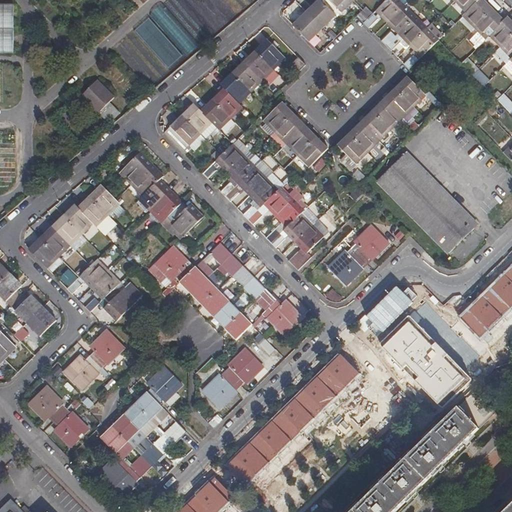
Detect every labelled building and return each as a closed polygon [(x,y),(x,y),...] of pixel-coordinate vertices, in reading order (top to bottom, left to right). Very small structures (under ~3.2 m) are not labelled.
[(376,12),(387,23),(404,7),(397,0),(388,0),(386,2),(376,12)] [(467,14),(480,0),(457,0),(455,2),(467,14)] [(475,29),(493,11),(481,0),(480,0),(467,14),(464,17),(463,17),(475,29)] [(336,16),(321,1),(307,14),(322,29),(336,16)] [(467,14),(455,2),(452,5),(464,17),(467,14)] [(404,7),(387,23),(399,35),(416,18),(404,7)] [(489,37),(504,22),(493,11),(475,29),(486,40),(489,37)] [(307,14),(294,27),(309,42),(322,29),(307,14)] [(370,18),(364,24),(369,29),(378,20),(373,15),(370,18)] [(416,18),(399,35),(410,46),(427,30),(416,18)] [(501,49),(511,37),(511,24),(507,20),(504,22),(489,37),(501,49)] [(417,53),(404,65),(409,71),(438,42),(427,30),(410,46),(417,53)] [(391,33),(382,42),(386,47),(396,38),(391,33)] [(511,59),(511,37),(501,49),(511,59)] [(396,38),(386,47),(391,52),(401,43),(396,38)] [(255,53),(273,71),(285,59),(267,41),(255,53)] [(393,51),(398,56),(405,50),(400,44),(393,51)] [(511,60),(511,59),(501,49),(497,53),(508,64),(511,61),(511,60)] [(244,64),(262,82),(273,71),(255,53),(244,64)] [(468,58),(461,64),(472,76),(479,70),(468,58)] [(291,66),(299,73),(306,67),(298,59),(291,66)] [(232,75),(250,93),(262,82),(244,64),(232,75)] [(238,104),(250,93),(232,75),(221,87),(224,90),(238,104)] [(396,90),(414,108),(426,96),(408,78),(396,90)] [(98,113),(109,102),(113,98),(98,82),(82,98),(98,113)] [(224,90),(213,102),(230,120),(242,108),(238,104),(224,90)] [(402,119),(414,108),(396,90),(384,101),(402,119)] [(434,104),(437,101),(430,94),(427,97),(434,104)] [(511,103),(503,95),(497,101),(510,115),(511,113),(511,103)] [(390,131),(402,119),(384,101),(373,113),(390,131)] [(115,108),(109,102),(98,113),(104,119),(115,108)] [(230,120),(213,102),(201,113),(212,124),(216,128),(219,131),(230,120)] [(275,133),(293,115),(282,104),(264,122),(267,124),(275,133)] [(201,113),(195,106),(183,117),(200,135),(201,134),(212,124),(201,113)] [(497,110),(493,106),(487,112),(491,116),(497,110)] [(120,113),(115,108),(104,119),(109,124),(120,113)] [(390,131),(373,113),(361,124),(379,142),(390,131)] [(489,116),(486,113),(474,124),(477,127),(489,116)] [(287,145),(305,127),(293,115),(275,133),(287,145)] [(200,135),(183,117),(172,128),(180,137),(189,146),(200,135)] [(206,139),(216,128),(212,124),(201,134),(206,139)] [(271,137),(275,133),(267,124),(262,129),(271,137)] [(379,142),(361,124),(350,135),(367,153),(379,142)] [(298,156),(316,139),(305,127),(287,145),(298,156)] [(367,153),(350,135),(338,147),(340,149),(356,165),(367,153)] [(189,146),(180,137),(175,141),(184,151),(189,146)] [(232,146),(243,157),(250,150),(239,139),(233,145),(232,146)] [(326,153),(328,151),(316,139),(298,156),(310,168),(326,153)] [(130,146),(123,152),(127,155),(133,149),(130,146)] [(232,146),(203,175),(208,180),(221,167),(227,173),(243,157),(232,146)] [(390,153),(384,147),(381,150),(387,156),(390,153)] [(250,150),(243,157),(255,169),(262,161),(251,150),(250,150)] [(132,185),(151,166),(140,154),(121,174),(132,185)] [(449,255),(478,226),(406,154),(377,182),(449,255)] [(234,180),(221,193),(225,198),(255,169),(243,157),(227,173),(234,180)] [(143,197),(159,181),(163,177),(151,166),(132,185),(143,197)] [(255,169),(225,198),(230,203),(244,190),(250,196),(266,180),(255,169)] [(353,177),(362,183),(367,176),(358,169),(353,177)] [(266,180),(250,196),(262,208),(264,205),(278,192),(266,180)] [(151,212),(170,192),(159,181),(143,197),(139,200),(151,212)] [(116,201),(102,187),(90,198),(108,216),(119,204),(116,201)] [(264,205),(276,217),(293,200),(281,189),(278,192),(264,205)] [(357,189),(350,196),(356,201),(363,194),(357,189)] [(181,205),(182,204),(170,192),(151,212),(162,224),(181,205)] [(299,194),(293,200),(304,212),(308,208),(301,201),(303,198),(299,194)] [(90,198),(79,209),(106,237),(118,226),(108,216),(90,198)] [(293,200),(276,217),(288,228),(301,215),(304,212),(293,200)] [(186,211),(181,205),(162,224),(174,236),(176,234),(181,240),(203,218),(191,206),(186,211)] [(79,209),(75,206),(64,218),(81,235),(93,224),(79,209)] [(253,207),(243,216),(248,221),(258,211),(253,207)] [(258,211),(248,221),(253,226),(263,216),(258,211)] [(301,215),(312,227),(317,221),(311,216),(309,218),(304,212),(301,215)] [(301,215),(288,228),(285,231),(296,243),(312,227),(301,215)] [(81,235),(64,218),(52,229),(69,247),(81,235)] [(317,221),(312,227),(323,238),(330,232),(318,221),(317,221)] [(312,227),(296,243),(307,254),(323,238),(312,227)] [(359,247),(354,252),(367,265),(388,243),(372,227),(355,243),(359,247)] [(69,247),(52,229),(41,240),(58,258),(69,247)] [(276,230),(266,239),(271,245),(281,235),(276,230)] [(400,231),(395,236),(399,241),(405,235),(400,231)] [(81,235),(69,247),(75,252),(87,241),(81,235)] [(281,235),(271,245),(276,249),(286,239),(281,235)] [(41,240),(29,251),(47,269),(58,258),(41,240)] [(221,266),(232,255),(221,244),(210,254),(221,266)] [(195,269),(174,247),(169,252),(155,265),(172,282),(175,279),(180,284),(181,283),(195,269)] [(298,252),(288,262),(298,272),(311,258),(307,254),(303,258),(298,252)] [(367,265),(354,252),(350,256),(346,252),(329,269),(346,286),(367,265)] [(232,278),(243,267),(232,255),(221,266),(218,269),(224,276),(228,273),(232,278)] [(79,279),(67,290),(73,295),(85,283),(92,289),(109,272),(98,260),(90,268),(79,279)] [(87,262),(76,273),(80,277),(91,267),(87,262)] [(511,262),(460,318),(480,340),(508,312),(511,308),(511,262)] [(0,286),(11,276),(0,264),(0,286)] [(244,289),(255,278),(243,267),(232,278),(244,289)] [(196,268),(195,269),(181,283),(192,295),(207,280),(196,268)] [(109,272),(92,289),(103,300),(120,283),(109,272)] [(0,295),(12,307),(23,296),(18,291),(22,287),(11,276),(0,286),(0,295)] [(255,300),(266,290),(255,278),(244,289),(255,300)] [(207,280),(192,295),(203,306),(218,291),(207,280)] [(120,283),(103,300),(109,306),(105,309),(117,322),(141,298),(129,286),(126,289),(120,283)] [(266,312),(277,301),(266,290),(255,300),(266,312)] [(203,306),(214,318),(230,303),(218,291),(203,306)] [(28,324),(43,309),(31,296),(27,300),(23,296),(12,307),(28,324)] [(95,299),(85,308),(90,313),(100,304),(95,299)] [(282,306),(277,301),(266,312),(264,314),(285,336),(303,318),(286,301),(282,306)] [(214,318),(226,329),(241,314),(230,303),(214,318)] [(56,322),(43,309),(28,324),(41,337),(56,322)] [(241,314),(226,329),(237,341),(252,326),(241,314)] [(379,344),(440,408),(469,380),(408,316),(379,344)] [(0,355),(4,359),(16,348),(0,332),(0,355)] [(94,352),(90,356),(103,369),(124,348),(108,332),(91,349),(94,352)] [(271,359),(278,352),(267,342),(261,348),(271,359)] [(231,368),(226,373),(240,388),(245,383),(246,384),(263,367),(246,350),(230,366),(231,368)] [(340,354),(225,468),(242,487),(361,373),(340,354)] [(103,369),(90,356),(86,361),(82,357),(65,374),(81,390),(103,369)] [(152,389),(148,393),(159,405),(163,400),(165,402),(182,386),(165,368),(148,384),(152,389)] [(240,388),(226,373),(221,378),(220,376),(204,392),(220,409),(237,393),(236,392),(240,388)] [(48,419),(53,424),(66,411),(62,406),(63,404),(47,388),(29,406),(45,422),(48,419)] [(159,405),(148,393),(136,405),(151,420),(162,408),(159,405)] [(89,409),(95,404),(88,397),(83,402),(89,409)] [(83,406),(77,400),(72,406),(77,412),(83,406)] [(151,420),(136,405),(125,416),(139,431),(151,420)] [(395,511),(478,430),(458,409),(353,511),(395,511)] [(66,411),(53,424),(58,429),(55,432),(71,448),(89,431),(73,414),(72,415),(66,411)] [(125,416),(113,428),(128,443),(139,431),(125,416)] [(175,445),(187,433),(176,422),(165,434),(175,445)] [(128,443),(113,428),(101,439),(116,454),(128,443)] [(164,456),(175,445),(165,434),(153,445),(164,456)] [(153,445),(141,457),(152,467),(164,456),(153,445)] [(152,467),(141,457),(130,468),(141,479),(152,467)] [(141,479),(130,468),(125,473),(120,467),(104,483),(120,500),(137,484),(136,483),(141,479)] [(178,511),(220,511),(230,503),(235,496),(214,476),(178,511)] [(29,511),(25,507),(22,510),(12,500),(0,511),(29,511)]
